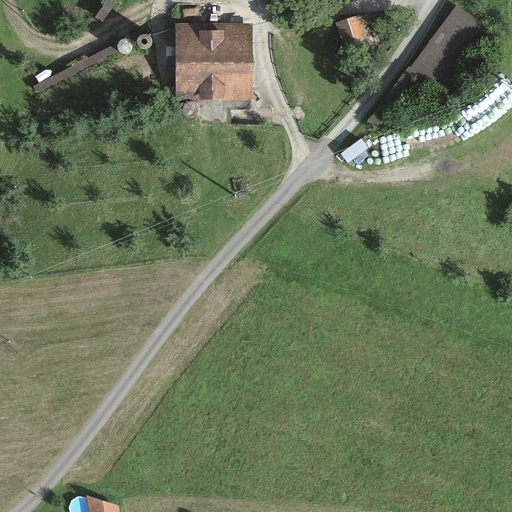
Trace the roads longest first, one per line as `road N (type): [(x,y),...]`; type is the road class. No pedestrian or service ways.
road 1 (track): [(19,511),(210,274),(374,94),(436,0)]
road 2 (track): [(9,0),(31,43),(55,51),(84,48),(183,0)]
road 3 (track): [(222,0),(244,6),(262,30),(271,84),(310,168)]
